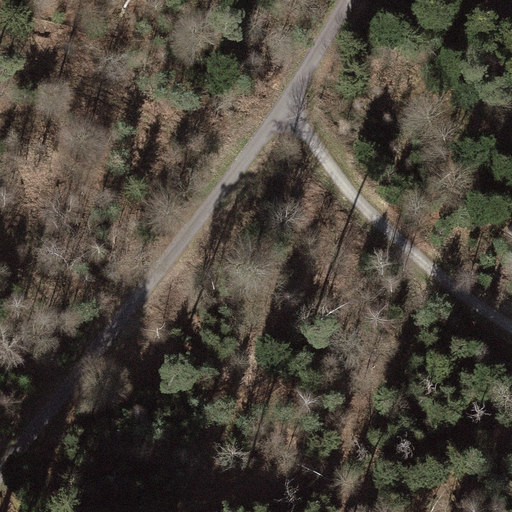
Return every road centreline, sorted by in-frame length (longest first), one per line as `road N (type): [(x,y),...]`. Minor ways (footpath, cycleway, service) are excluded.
road 1 (unclassified): [(0,474),(219,193),(347,0)]
road 2 (track): [(284,104),(401,255),(511,330)]
